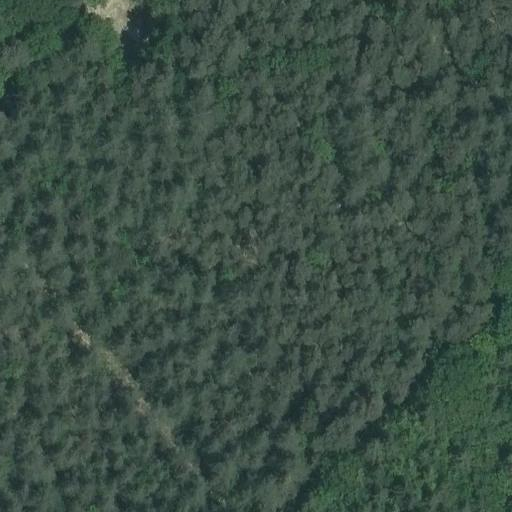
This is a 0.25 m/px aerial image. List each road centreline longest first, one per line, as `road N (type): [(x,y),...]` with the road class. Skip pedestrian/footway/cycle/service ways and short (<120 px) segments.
road 1 (track): [(511,322),(302,511),(218,511),(0,245)]
road 2 (track): [(0,118),(117,0)]
